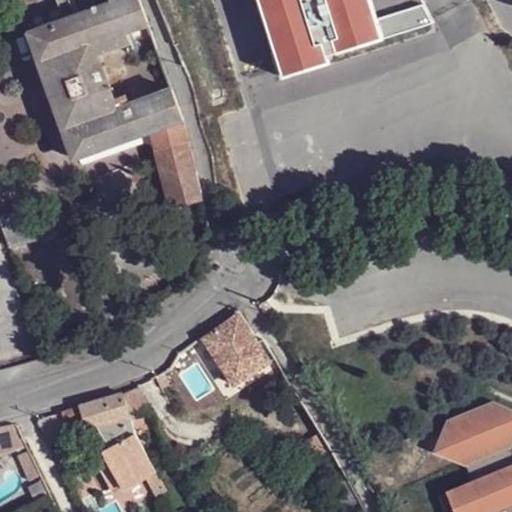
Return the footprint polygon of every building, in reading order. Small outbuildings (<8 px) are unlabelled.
[(30,33),(76,159),(80,157),(154,131),(157,145),(173,206),(204,198),(198,171),(185,120),(173,88),(131,104),(127,93),(114,98),(98,54),(133,41),(129,31),(150,24),(141,0),(57,0),(66,20),(30,33)] [(258,0),(283,83),(333,67),(311,0),(258,0)] [(322,0),(311,0),(333,67),(341,59),(322,0)] [(322,0),(341,59),(388,42),(381,21),(374,0),(322,0)] [(421,7),(381,21),(388,42),(432,25),(421,7)] [(161,18),(173,48),(183,44),(171,11),(161,18)] [(153,34),(150,24),(129,31),(133,41),(153,34)] [(82,165),(145,142),(154,145),(157,145),(154,131),(80,157),(82,165)] [(0,219),(8,245),(50,232),(43,209),(32,213),(30,207),(0,216),(0,219)] [(239,313),(204,336),(223,365),(236,385),(278,357),(264,338),(258,341),(239,313)] [(130,413),(97,426),(110,450),(135,436),(133,423),(157,417),(141,381),(124,388),(124,391),(130,413)] [(124,391),(81,403),(87,424),(88,426),(97,426),(130,413),(124,391)] [(81,403),(64,411),(68,429),(87,424),(81,403)] [(511,410),(494,403),(454,419),(443,448),(463,457),(474,453),(482,474),(472,478),(446,489),(455,511),(511,511),(511,465),(508,466),(505,458),(502,450),(511,446),(511,445),(511,410)] [(68,429),(64,411),(58,412),(36,417),(46,436),(48,443),(69,436),(68,429)] [(467,464),(472,478),(482,474),(474,453),(463,457),(443,448),(454,419),(449,421),(437,451),(467,464)] [(0,449),(1,451),(26,444),(24,439),(16,422),(0,427),(0,449)] [(135,436),(110,450),(103,456),(123,492),(125,494),(157,477),(141,445),(135,436)] [(29,449),(17,454),(25,470),(36,465),(29,449)] [(123,492),(103,456),(95,461),(96,464),(114,496),(123,492)] [(36,465),(25,470),(30,479),(41,474),(36,465)] [(455,511),(446,489),(437,493),(445,511),(455,511)]
